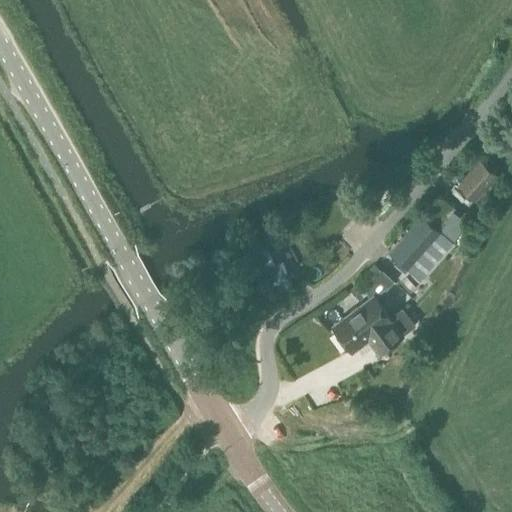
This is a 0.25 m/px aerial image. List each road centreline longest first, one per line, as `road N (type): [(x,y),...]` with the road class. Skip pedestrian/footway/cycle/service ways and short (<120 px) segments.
road 1 (unclassified): [(222,431),(263,402),(268,329),(341,276),(511,74)]
road 2 (tertiary): [(222,431),(0,45)]
road 3 (track): [(102,511),(203,399)]
